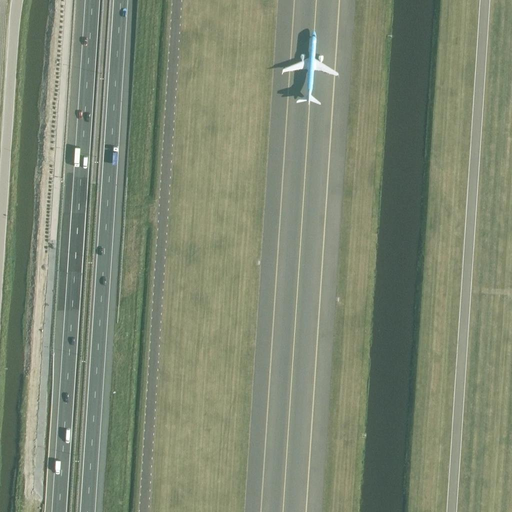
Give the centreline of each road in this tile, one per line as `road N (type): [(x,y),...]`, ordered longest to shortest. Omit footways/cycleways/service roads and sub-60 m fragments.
road 1 (motorway): [(87,511),(121,0)]
road 2 (motorway): [(92,0),(59,511)]
road 3 (unclassified): [(0,261),(17,0)]
